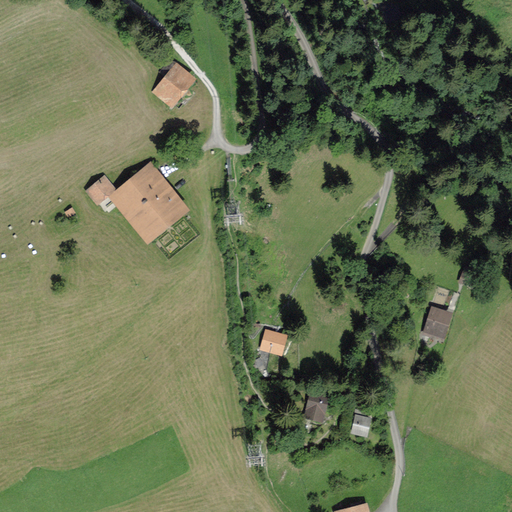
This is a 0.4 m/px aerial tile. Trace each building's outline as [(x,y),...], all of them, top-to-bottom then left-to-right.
[(172,110),(198,82),(178,63),(152,91),(172,110)] [(198,212),(159,162),(124,189),(115,196),(154,246),(198,212)] [(124,189),(111,174),(91,189),(103,205),(115,196),(124,189)] [(78,213),(75,207),(67,211),(70,217),(78,213)] [(472,285),(475,277),(464,272),(461,281),(472,285)] [(446,339),(454,314),(432,307),(424,333),(446,339)] [(259,349),(283,358),(290,337),(267,329),(259,349)] [(324,425),(331,394),(311,389),(303,420),(324,425)] [(368,438),(374,418),(356,413),(351,433),(368,438)]
